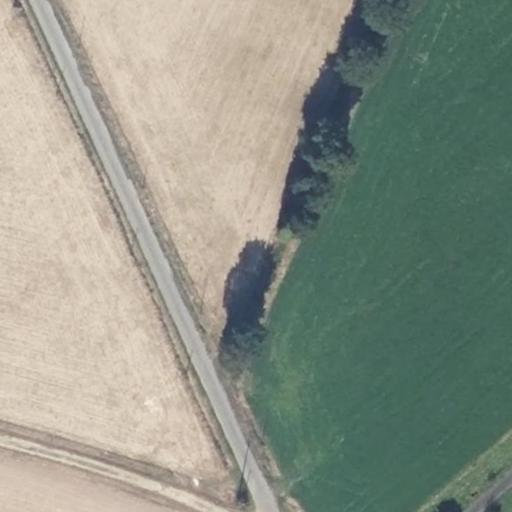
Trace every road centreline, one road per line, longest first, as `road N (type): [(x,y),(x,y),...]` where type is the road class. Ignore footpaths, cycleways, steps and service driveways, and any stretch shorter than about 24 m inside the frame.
road 1 (unclassified): [(267,511),(39,0)]
road 2 (track): [(0,441),(232,511)]
